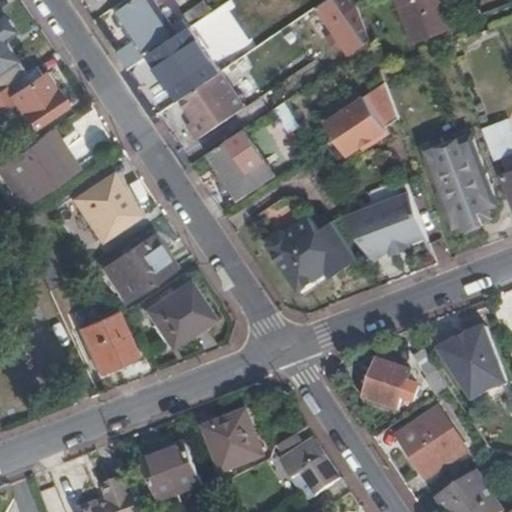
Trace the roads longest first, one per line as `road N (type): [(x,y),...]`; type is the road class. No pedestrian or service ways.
road 1 (residential): [(287,349),(53,0)]
road 2 (residential): [(0,459),(287,349)]
road 3 (residential): [(287,349),(511,264)]
road 4 (residential): [(396,511),(287,349)]
